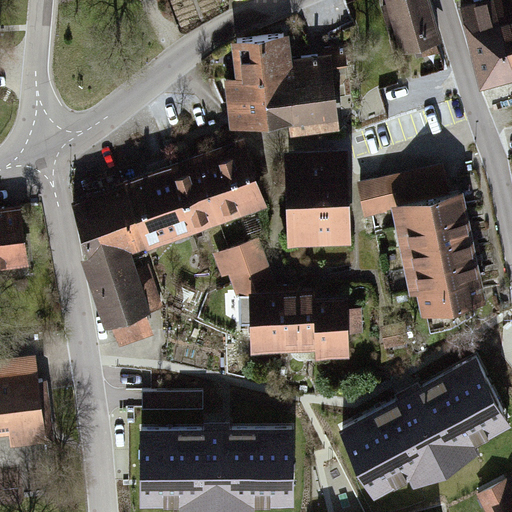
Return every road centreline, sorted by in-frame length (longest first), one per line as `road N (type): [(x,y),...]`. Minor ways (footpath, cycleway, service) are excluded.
road 1 (residential): [(46,160),(67,222),(107,511)]
road 2 (unclassified): [(46,160),(261,13),(295,0)]
road 3 (residential): [(511,239),(444,0)]
road 4 (residential): [(44,0),(46,160)]
